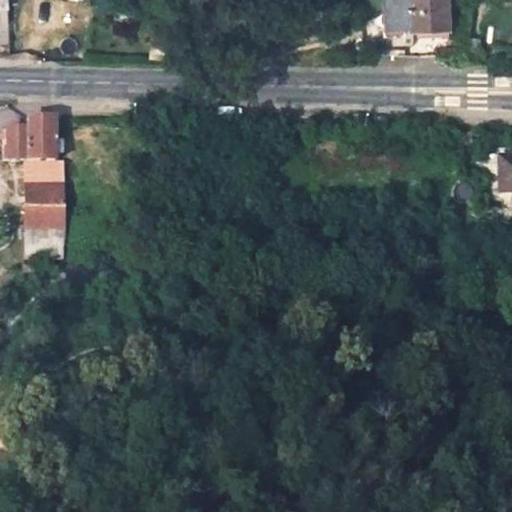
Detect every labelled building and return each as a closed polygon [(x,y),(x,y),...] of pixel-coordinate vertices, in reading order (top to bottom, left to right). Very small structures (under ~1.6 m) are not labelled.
[(7,0),(0,0),(0,41),(8,41),(7,0)] [(447,37),(446,0),(382,0),(384,30),(403,30),(411,30),(411,37),(417,37),(418,56),(436,55),(436,37),(447,37)] [(165,33),(153,32),(152,48),(164,48),(165,33)] [(477,38),(468,37),(467,49),(476,49),(477,38)] [(8,137),(8,161),(36,161),(55,160),(54,118),(28,118),(28,130),(8,130),(8,137)] [(8,161),(8,137),(0,137),(0,154),(0,162),(8,161)] [(511,156),(500,157),(500,192),(511,191),(511,156)] [(36,161),(37,187),(63,187),(62,160),(55,160),(36,161)] [(63,228),(63,187),(37,187),(27,187),(28,229),(63,228)] [(63,228),(28,229),(24,229),(24,250),(64,250),(63,228)]
